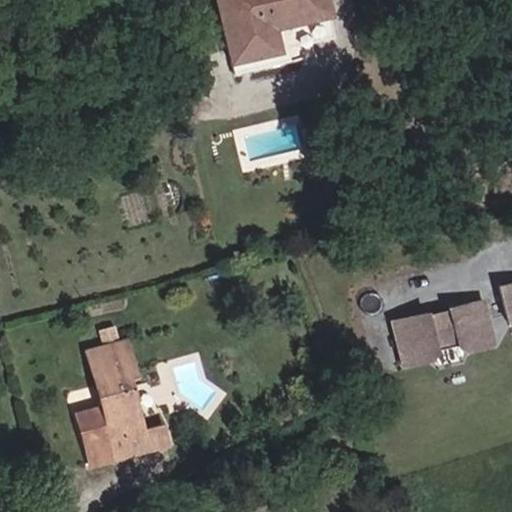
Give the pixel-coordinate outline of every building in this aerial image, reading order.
[(211,0),(226,61),(287,46),(285,37),(329,27),(323,0),(211,0)] [(511,322),(511,284),(490,290),(498,326),(511,322)] [(483,347),(473,304),(439,311),(440,314),(418,319),(417,316),(383,324),(393,368),(421,362),(426,354),(425,351),(447,346),(448,349),(456,354),(483,347)] [(451,362),(456,354),(448,349),(447,346),(425,351),(426,354),(421,362),(429,367),(451,362)] [(96,417),(73,423),(89,474),(127,463),(120,441),(131,438),(138,459),(151,455),(144,433),(137,435),(122,386),(129,384),(117,348),(78,360),(96,417)] [(131,438),(120,441),(127,463),(138,459),(131,438)]
